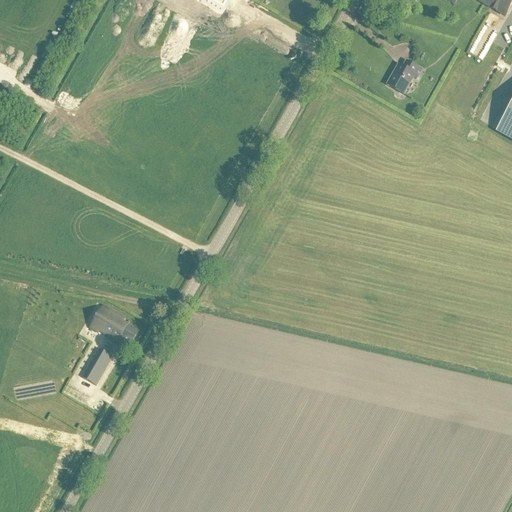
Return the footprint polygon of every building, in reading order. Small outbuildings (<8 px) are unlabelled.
[(511,0),(470,0),(504,19),(511,5),(511,0)] [(415,81),(419,73),(404,64),(401,70),(397,67),(385,88),(402,97),(409,85),(408,84),(411,79),(415,81)] [(511,106),(497,133),(511,141),(511,106)] [(89,329),(94,332),(107,309),(102,307),(89,329)] [(130,348),(139,333),(123,323),(125,320),(107,309),(94,332),(99,335),(100,333),(109,338),(108,340),(115,344),(115,342),(119,344),(118,346),(124,349),(126,346),(130,348)] [(100,351),(83,379),(96,387),(113,358),(100,351)]
